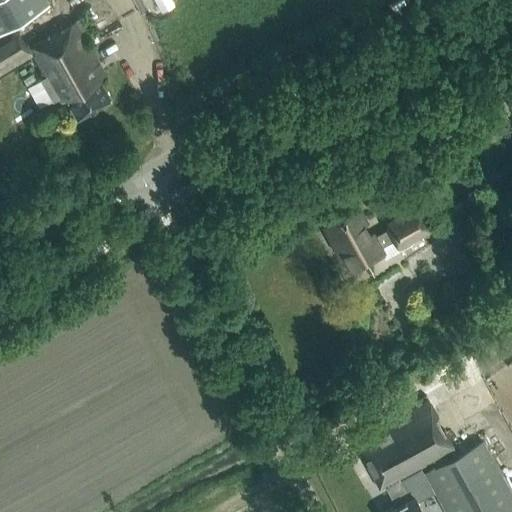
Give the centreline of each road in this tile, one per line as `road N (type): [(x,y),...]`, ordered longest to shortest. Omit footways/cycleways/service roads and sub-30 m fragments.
road 1 (secondary): [(154,185),(475,0)]
road 2 (unclassified): [(318,511),(154,185)]
road 3 (secondary): [(0,272),(154,185)]
